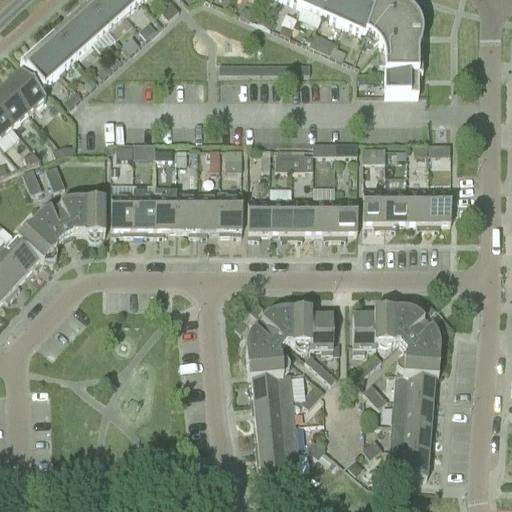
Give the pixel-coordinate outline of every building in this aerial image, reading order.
[(97,0),(18,70),(40,95),(147,0),(268,0),(363,42),(365,43),(368,45),(370,46),(372,48),(374,49),(376,52),(378,55),(379,58),(381,61),(381,63),(382,66),(382,68),(382,72),(382,103),(416,103),(416,81),(419,81),(419,82),(420,82),(420,42),(420,40),(419,36),(419,33),(417,30),(416,27),(415,25),(413,22),(411,20),(408,18),(406,16),(404,15),(401,13),(398,12),(375,4),(374,5),(375,6),(374,9),(352,0),(97,0)] [(238,22),(248,27),(252,18),(242,14),(238,22)] [(313,41),(309,54),(328,59),(332,47),(313,41)] [(44,107),(19,79),(18,79),(18,80),(2,94),(27,121),(42,107),(43,107),(44,107)] [(139,99),(140,85),(114,84),(114,99),(139,99)] [(0,123),(10,136),(27,121),(2,94),(0,95),(0,123)] [(0,144),(10,136),(0,123),(0,144)] [(153,166),(153,157),(153,151),(131,151),(131,153),(131,165),(131,166),(153,166)] [(333,151),(317,151),(317,163),(333,163),(333,151)] [(333,151),(333,163),(349,163),(349,151),(333,151)] [(115,153),(115,165),(131,165),(131,153),(115,153)] [(424,153),(412,153),(412,161),(424,162),(424,153)] [(436,153),(426,153),(427,165),(437,165),(436,153)] [(72,163),(71,154),(62,154),(60,155),(63,163),(72,163)] [(63,163),(60,155),(51,158),(54,167),(63,163)] [(170,166),(170,157),(153,157),(153,166),(170,166)] [(268,157),(259,157),(259,178),(268,178),(268,157)] [(361,157),(361,170),(383,170),(383,169),(383,157),(361,157)] [(38,167),(32,160),(22,163),(25,172),(38,167)] [(184,173),(184,163),(175,163),(175,173),(184,173)] [(276,163),(273,163),(273,180),(290,179),(290,163),(276,163)] [(303,163),(290,163),(290,179),(303,179),(303,163)] [(224,179),(239,179),(239,169),(224,169),(224,179)] [(383,179),(397,179),(397,169),(383,169),(383,170),(383,179)] [(46,185),(57,180),(54,173),(43,178),(46,185)] [(23,188),(34,183),(31,176),(20,181),(23,188)] [(49,192),(60,188),(57,180),(46,185),(49,192)] [(26,195),(37,190),(34,183),(23,188),(26,195)] [(52,199),(63,195),(60,188),(49,192),(52,199)] [(29,202),(40,197),(37,190),(26,195),(29,202)] [(383,237),(383,198),(361,197),(361,232),(371,232),(372,238),(379,237),(383,237)] [(405,232),(405,198),(383,198),(383,237),(387,237),(394,238),(395,232),(405,232)] [(426,237),(426,198),(405,198),(405,232),(414,232),(415,238),(422,237),(426,237)] [(448,232),(449,198),(426,198),(426,237),(430,237),(437,238),(438,232),(448,232)] [(131,243),(131,199),(120,199),(120,205),(109,205),(109,243),(131,243)] [(142,205),(142,199),(131,199),(131,243),(153,243),(153,205),(142,205)] [(174,239),(174,199),(164,199),(164,205),(153,205),(153,243),(162,243),(162,239),(174,239)] [(185,204),(185,199),(174,199),(174,239),(186,239),(186,243),(196,243),(196,204),(185,204)] [(217,239),(218,199),(207,199),(207,204),(196,204),(196,243),(205,243),(205,239),(217,239)] [(240,199),(218,199),(217,239),(230,239),(230,243),(240,243),(240,199)] [(268,242),(268,207),(246,207),(246,246),(250,246),(257,248),(258,242),(268,242)] [(289,246),(290,207),(268,207),(268,242),(278,242),(279,248),(286,246),(289,246)] [(311,242),(311,207),(290,207),(289,246),(293,246),(300,248),(301,242),(311,242)] [(333,247),(333,207),(311,207),(311,242),(321,242),(322,248),(329,247),(333,247)] [(355,242),(355,207),(333,207),(333,247),(337,247),(344,248),(345,242),(355,242)] [(103,243),(103,209),(73,208),(55,214),(46,219),(30,231),(16,246),(14,244),(13,244),(41,271),(55,256),(54,255),(62,247),(71,242),(83,242),(83,243),(103,243)] [(35,278),(41,271),(13,244),(6,252),(2,249),(0,250),(0,261),(24,283),(32,275),(35,278)] [(15,292),(24,283),(0,261),(0,291),(12,302),(19,295),(15,292)] [(6,309),(12,302),(0,291),(0,308),(2,306),(6,309)] [(427,323),(433,317),(425,309),(419,314),(427,323)] [(253,324),(261,315),(256,310),(247,319),(253,324)] [(409,319),(404,318),(399,317),(394,318),(374,318),(374,352),(392,352),(392,351),(397,351),(404,359),(404,363),(402,363),(401,382),(393,381),(393,383),(433,386),(436,386),(438,357),(437,352),(436,347),(434,342),(431,337),(422,328),(418,325),(414,322),(409,319)] [(289,353),(308,353),(307,318),(282,319),(277,319),(272,320),(267,323),(262,326),(259,329),(252,337),(248,343),(246,347),(244,353),(244,358),(244,361),(246,387),(289,383),(289,382),(281,382),(279,364),(278,364),(277,360),(284,352),(289,352),(289,353)] [(331,323),(318,323),(318,318),(307,318),(308,353),(308,357),(319,357),(319,362),(331,362),(331,323)] [(374,356),(374,352),(374,318),(363,318),(363,322),(351,322),(351,362),(362,362),(362,357),(374,356)] [(443,339),(449,334),(440,325),(435,330),(443,339)] [(238,341),(246,332),(240,326),(232,335),(238,341)] [(311,376),(316,370),(308,362),(302,368),(311,376)] [(370,376),(379,368),(374,362),(365,370),(370,376)] [(320,384),(325,378),(316,370),(311,376),(320,384)] [(362,384),(370,376),(365,370),(356,378),(362,384)] [(328,392),(334,386),(325,378),(320,384),(328,392)] [(353,392),(362,384),(356,378),(348,386),(353,392)] [(249,412),(291,408),(289,383),(246,387),(246,388),(249,387),(251,401),(248,401),(249,412)] [(432,399),(433,386),(393,383),(391,407),(434,411),(435,400),(432,399)] [(316,405),(321,400),(313,391),(307,397),(316,405)] [(366,405),(374,397),(369,391),(360,399),(366,405)] [(311,411),(316,405),(307,397),(302,403),(311,411)] [(371,411),(380,402),(374,397),(366,405),(371,411)] [(376,416),(385,408),(380,402),(371,411),(376,416)] [(306,417),(311,411),(302,403),(297,409),(306,417)] [(433,422),(434,411),(391,407),(389,432),(429,435),(430,421),(433,422)] [(254,437),(294,433),(291,408),(249,412),(250,423),(253,423),(254,437)] [(428,450),(429,435),(389,432),(387,458),(430,461),(431,450),(428,450)] [(254,462),(296,458),(294,433),(254,437),(256,451),(253,451),(254,462)] [(374,462),(380,457),(372,447),(366,452),(374,462)] [(310,462),(317,452),(311,448),(303,457),(310,462)] [(316,466),(323,457),(317,452),(310,462),(316,466)] [(367,466),(374,462),(366,452),(360,457),(367,466)] [(259,487),(299,484),(296,458),(254,462),(255,473),(258,473),(259,487)] [(429,472),(430,461),(387,458),(385,483),(425,486),(426,472),(429,472)]
